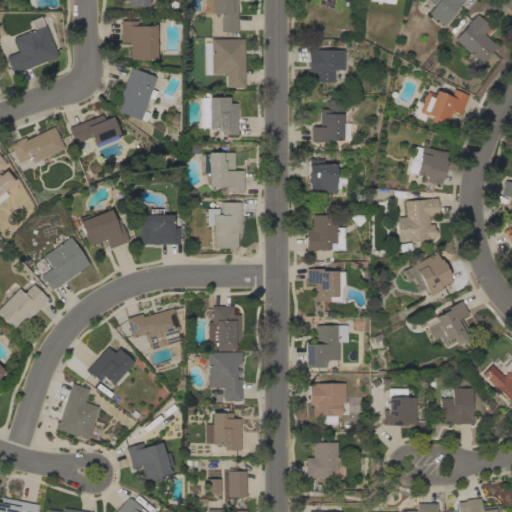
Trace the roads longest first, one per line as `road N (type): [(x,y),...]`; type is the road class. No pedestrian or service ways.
road 1 (residential): [(279,511),(276,0)]
road 2 (residential): [(9,459),(45,357),(85,309),(143,282),(278,276)]
road 3 (residential): [(511,308),(485,280),(472,211),(481,154),(511,85)]
road 4 (residential): [(462,465),(455,453),(405,452),(395,465),(405,479),(453,480),(462,465)]
